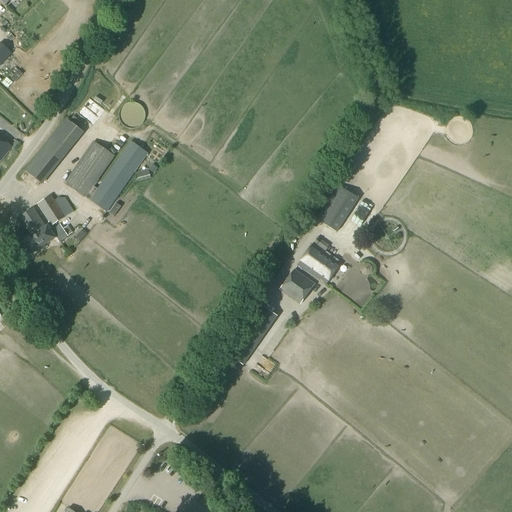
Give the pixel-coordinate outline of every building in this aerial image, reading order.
[(1,44),(0,44),(0,64),(10,54),(1,44)] [(136,104),(132,103),(129,103),(126,104),(123,106),(120,109),(119,113),(118,117),(119,121),(122,125),(125,128),(129,129),(135,129),(139,128),(142,124),(144,121),(145,116),(144,111),(141,106),(136,104)] [(67,120),(25,172),(40,184),(82,132),(67,120)] [(0,162),(13,148),(0,136),(0,162)] [(89,201),(106,213),(148,154),(131,142),(97,189),(90,184),(111,155),(94,143),(64,184),(81,196),(85,191),(93,196),(89,201)] [(152,165),(148,170),(154,174),(157,169),(152,165)] [(150,179),(148,170),(136,173),(138,182),(150,179)] [(338,186),(316,220),(336,233),(358,200),(338,186)] [(37,204),(51,227),(65,218),(73,212),(65,199),(59,197),(54,200),(51,196),(37,204)] [(33,209),(20,218),(32,238),(24,243),(30,253),(53,239),(47,229),(46,229),(33,209)] [(60,225),(51,231),(59,243),(68,237),(67,237),(72,234),(68,227),(63,230),(60,225)] [(298,266),(326,286),(342,264),(313,244),(298,266)] [(315,286),(294,271),(280,291),(300,306),(315,286)] [(276,317),(260,305),(226,355),(242,366),(276,317)]
